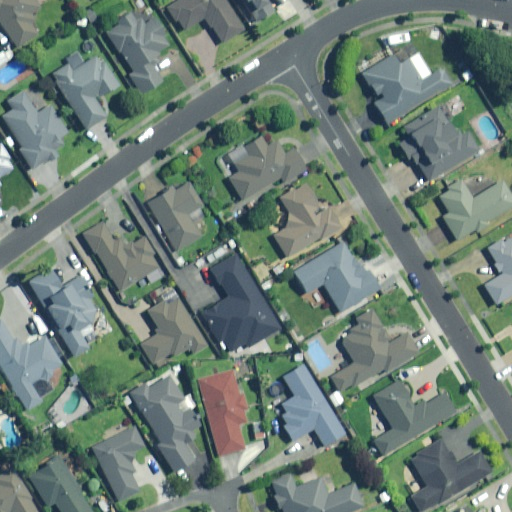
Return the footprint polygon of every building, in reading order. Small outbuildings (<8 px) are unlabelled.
[(0,0),(0,22),(15,48),(37,35),(26,17),(42,8),(37,0),(0,0)] [(178,0),(166,8),(175,22),(178,21),(183,30),(205,16),(222,43),(243,29),(225,0),(178,0)] [(277,8),(271,0),(243,0),(256,21),(277,8)] [(149,21),(143,11),(105,35),(117,54),(119,53),(132,74),(127,77),(139,95),(162,81),(153,66),(159,63),(155,57),(159,55),(157,52),(165,47),(162,41),(166,38),(154,18),(149,21)] [(0,65),(13,57),(7,48),(0,53),(0,65)] [(117,86),(103,62),(99,64),(95,57),(84,64),(76,52),(65,59),(68,64),(51,75),(86,131),(107,118),(95,100),(117,86)] [(428,75),(414,53),(395,65),(389,55),(357,75),(374,102),(369,105),(382,125),(448,83),(439,68),(428,75)] [(54,150),(63,144),(60,138),(67,133),(50,105),(36,113),(23,92),(7,101),(12,110),(2,116),(21,148),(19,149),(31,171),(57,156),(54,150)] [(452,138),(434,108),(399,129),(404,138),(392,146),(401,161),(407,158),(423,184),(475,152),(463,132),(452,138)] [(266,146),(260,137),(228,157),(238,173),(228,179),(242,202),(280,179),(283,184),(307,170),(294,148),(285,154),(276,140),(266,146)] [(0,176),(12,169),(7,161),(11,159),(2,143),(0,144),(0,176)] [(511,205),(511,203),(499,182),(470,200),(457,180),(433,196),(444,214),(437,218),(452,242),(472,230),(473,233),(485,225),(484,223),(511,205)] [(205,212),(188,182),(171,192),(170,190),(147,203),(176,251),(201,237),(191,219),(205,212)] [(322,211),(306,183),(280,198),(287,212),(286,229),(273,236),(286,258),(340,227),(329,207),(322,211)] [(121,251),(103,222),(83,234),(119,292),(160,266),(142,237),(121,251)] [(483,250),(490,262),(486,265),(493,278),(479,286),(491,306),(511,293),(511,244),(507,236),(483,250)] [(363,277),(343,243),(293,273),(306,294),(322,284),(340,313),(376,291),(366,275),(363,277)] [(280,329),(234,255),(210,270),(226,297),(200,313),(226,355),(243,345),(247,350),(280,329)] [(85,288),(78,277),(64,286),(52,268),(29,283),(60,332),(58,333),(74,357),(88,348),(78,332),(92,324),(95,305),(85,288)] [(208,346),(180,298),(167,306),(164,302),(147,312),(160,334),(140,345),(152,365),(169,355),(177,356),(189,349),(193,355),(208,346)] [(371,306),(355,317),(358,321),(346,330),(350,334),(338,342),(352,362),(329,377),(339,392),(350,385),(353,390),(381,370),(384,375),(413,355),(399,334),(385,344),(378,333),(386,327),(371,306)] [(19,350),(0,320),(0,319),(0,368),(26,411),(42,402),(31,383),(49,372),(52,371),(61,366),(42,336),(19,350)] [(511,349),(511,344),(507,337),(497,343),(503,354),(511,349)] [(286,413),(281,416),(286,424),(283,426),(293,442),(313,430),(324,448),(346,434),(302,365),(282,378),(294,397),(281,405),(286,413)] [(240,396),(232,370),(196,380),(218,457),(245,450),(238,425),(247,423),(244,409),(247,408),(244,395),(240,396)] [(183,399),(170,376),(148,388),(145,383),(130,392),(141,412),(159,443),(156,445),(173,474),(193,462),(183,444),(193,438),(190,432),(199,427),(189,409),(181,414),(175,404),(183,399)] [(411,410),(395,383),(373,396),(393,430),(370,444),(378,457),(450,415),(438,394),(411,410)] [(343,402),(338,392),(329,397),(335,407),(343,402)] [(261,422),(253,423),(255,439),(264,438),(261,422)] [(145,447),(135,427),(91,448),(119,503),(140,493),(131,474),(134,473),(128,461),(134,458),(132,454),(145,447)] [(453,467),(436,440),(406,460),(424,488),(407,499),(415,511),(423,511),(435,504),(438,509),(488,475),(474,453),(453,467)] [(92,511),(58,459),(28,479),(47,508),(53,505),(58,511),(92,511)] [(30,498),(11,470),(0,477),(0,511),(38,511),(29,499),(30,498)] [(297,487),(292,475),(271,483),(275,495),(273,496),(279,511),(353,511),(364,508),(355,484),(328,495),(321,478),(297,487)]
